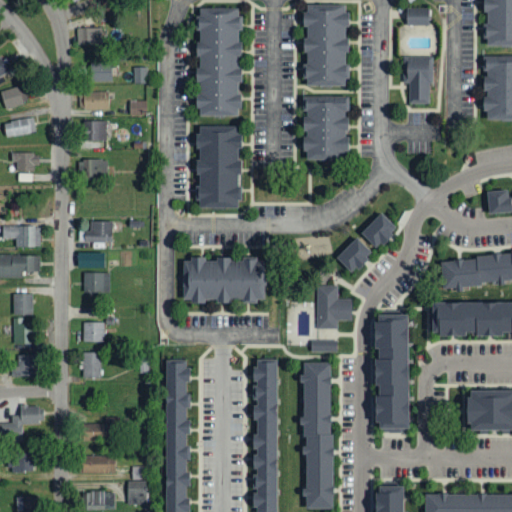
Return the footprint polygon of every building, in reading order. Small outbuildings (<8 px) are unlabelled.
[(149,22),(147,0),(133,0),(135,23),(149,22)] [(511,0),(484,0),(484,43),(511,43),(511,0)] [(304,83),(304,3),(347,2),(347,83),(304,83)] [(196,6),(196,114),(238,114),(239,6),(196,6)] [(406,23),(406,8),(429,7),(429,23),(406,23)] [(76,28),(77,46),(101,45),(101,28),(76,28)] [(410,102),(410,82),(404,82),(404,55),(432,56),(431,102),(410,102)] [(511,117),(485,117),(485,55),(511,55),(511,117)] [(0,75),(8,71),(0,57),(0,75)] [(111,81),(111,62),(88,62),(88,81),(111,81)] [(133,83),(147,83),(147,67),(133,67),(133,83)] [(0,95),(4,109),(22,104),(17,86),(0,91),(0,95)] [(109,91),(83,91),(82,109),(108,109),(109,91)] [(303,157),(304,96),(347,97),(347,158),(303,157)] [(146,100),(129,100),(129,114),(146,114),(146,100)] [(3,121),(4,136),(34,133),(33,118),(3,121)] [(84,141),(106,140),(105,120),(83,121),(84,141)] [(197,205),(198,126),(240,126),(239,205),(197,205)] [(37,153),(11,153),(11,162),(16,162),(16,172),(37,171),(37,153)] [(107,159),(81,160),(81,180),(107,180),(107,159)] [(489,215),(487,193),(510,192),(511,213),(489,215)] [(338,258),(381,212),(397,227),(353,273),(338,258)] [(111,221),(89,221),(89,230),(84,230),(83,242),(111,242),(111,221)] [(15,246),(39,247),(39,227),(2,226),(2,238),(15,239),(15,246)] [(438,260),(511,249),(511,277),(441,287),(438,260)] [(0,277),(22,277),(22,272),(39,272),(39,255),(0,255),(0,277)] [(182,300),(182,258),(263,258),(263,300),(182,300)] [(109,293),(110,273),(83,273),(83,292),(109,293)] [(316,327),(317,283),(338,283),(338,297),(350,297),(350,319),(337,318),(337,327),(316,327)] [(12,294),(12,315),(32,315),(31,294),(12,294)] [(433,305),(511,304),(511,338),(433,338),(433,305)] [(22,324),(22,318),(12,318),(13,344),(31,344),(30,323),(22,324)] [(375,318),(377,431),(409,431),(408,318),(375,318)] [(82,323),(83,342),(104,342),(103,322),(82,323)] [(310,349),(311,340),(336,340),(336,350),(310,349)] [(82,378),(99,378),(100,353),(83,352),(82,378)] [(35,356),(18,355),(17,366),(11,366),(11,376),(34,377),(35,356)] [(254,357),(255,511),(276,511),(275,357),(254,357)] [(165,359),(163,511),(185,511),(186,359),(165,359)] [(333,507),(334,432),(329,432),(330,362),(303,361),(302,434),(306,435),(306,507),(333,507)] [(511,433),(467,434),(467,395),(511,394),(511,433)] [(22,424),(43,424),(43,407),(19,407),(19,416),(11,416),(11,423),(0,423),(0,441),(22,441),(22,424)] [(118,417),(104,417),(105,422),(85,423),(86,440),(119,439),(118,417)] [(33,471),(33,453),(10,454),(11,472),(33,471)] [(115,457),(80,456),(80,473),(114,474),(115,457)] [(132,480),(145,479),(145,466),(131,467),(132,480)] [(145,481),(126,482),(127,505),(146,504),(145,481)] [(375,511),(376,490),(404,490),(403,511),(375,511)] [(113,492),(83,492),(84,510),(114,510),(113,492)] [(511,511),(424,511),(424,494),(511,494),(511,511)] [(36,511),(36,496),(17,497),(17,511),(36,511)]
